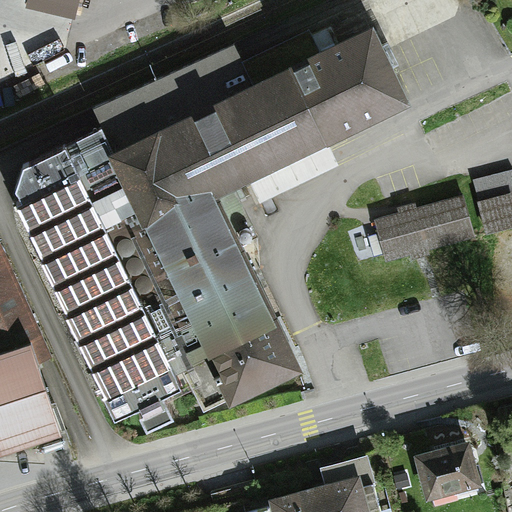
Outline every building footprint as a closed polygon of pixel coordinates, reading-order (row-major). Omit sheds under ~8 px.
[(73,0),(29,0),(29,2),(71,12),(73,0)] [(176,369),(185,365),(205,406),(231,394),(232,397),(297,366),(231,230),(250,221),(232,181),(404,99),(376,40),(372,30),(194,116),(183,91),(103,129),(101,126),(23,163),(15,186),(15,187),(20,198),(16,200),(104,390),(102,392),(113,417),(141,404),(143,410),(139,411),(146,426),(174,414),(164,392),(182,384),(176,369)] [(480,200),(511,191),(511,169),(474,179),(480,200)] [(487,230),(511,224),(511,194),(480,203),(487,230)] [(386,257),(474,233),(464,197),(376,222),(386,257)] [(0,451),(60,432),(37,361),(49,358),(0,249),(0,451)] [(420,457),(429,494),(431,493),(457,486),(460,494),(479,489),(467,444),(432,454),(420,457)] [(277,503),(246,511),(245,511),(382,511),(374,482),(358,486),(356,479),(276,501),(277,503)]
